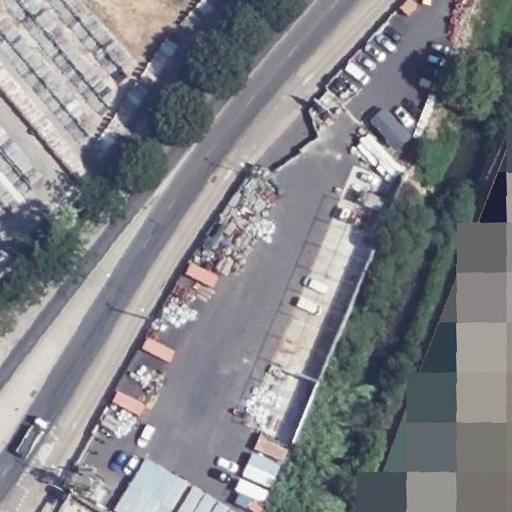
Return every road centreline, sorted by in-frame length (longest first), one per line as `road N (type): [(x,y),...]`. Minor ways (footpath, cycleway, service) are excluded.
road 1 (primary): [(0,465),(135,261),(181,161)]
road 2 (primary): [(181,161),(106,239),(0,378)]
road 3 (primary): [(181,161),(317,0)]
